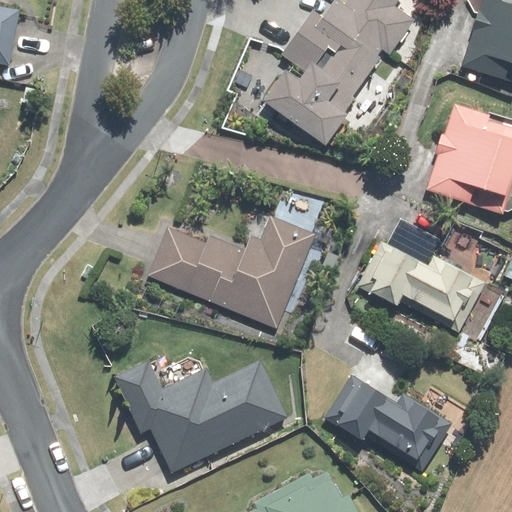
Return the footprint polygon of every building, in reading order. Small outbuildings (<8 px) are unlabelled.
[(333,0),(323,15),(315,9),(283,55),(296,64),(267,107),(326,147),(415,18),(397,6),(400,0),(349,0),(347,4),(341,0),(333,0)] [(511,0),(482,0),(462,69),(511,83),(511,0)] [(0,62),(9,64),(17,8),(0,4),(0,62)] [(511,194),(511,125),(451,106),(425,188),(506,214),(511,194)] [(169,224),(147,278),(276,331),(316,234),(276,217),(266,240),(253,235),(245,255),(169,224)] [(440,237),(430,258),(381,234),(355,289),(401,311),(402,309),(463,338),(475,313),(498,266),(440,237)] [(149,363),(114,379),(140,437),(151,432),(171,476),(292,422),(264,358),(216,380),(210,365),(185,376),(182,369),(157,380),(149,363)] [(349,380),(328,418),(423,474),(439,446),(451,453),(475,410),(431,384),(419,405),(395,391),(388,403),(349,380)] [(256,511),(254,511),(354,511),(346,495),(340,498),(327,472),(313,479),(311,475),(253,505),(256,511)]
